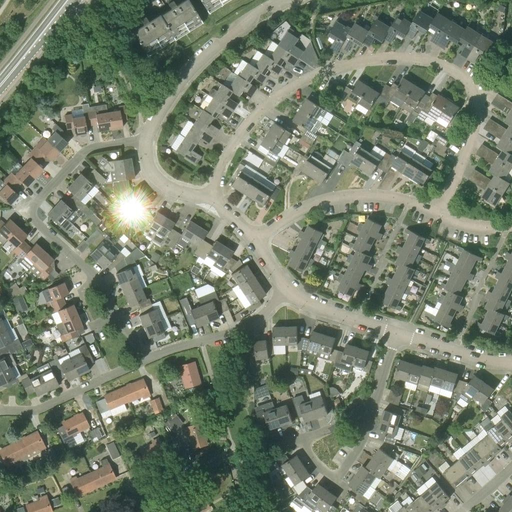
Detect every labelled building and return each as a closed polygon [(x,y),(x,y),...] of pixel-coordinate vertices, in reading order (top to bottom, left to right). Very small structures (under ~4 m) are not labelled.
[(159,13),(175,40),(175,41),(203,23),(188,0),(179,0),(174,3),(172,0),(167,0),(166,1),(169,6),(159,13)] [(230,0),(200,0),(209,14),(230,0)] [(506,7),(500,4),(497,10),(503,13),(506,7)] [(412,24),(406,35),(412,39),(418,29),(425,34),(430,27),(434,20),(420,11),(412,24)] [(175,40),(159,13),(158,12),(147,19),(143,14),(138,17),(141,23),(130,30),(148,57),(175,40)] [(437,45),(452,21),(438,13),(434,20),(430,27),(437,31),(430,41),(437,45)] [(391,28),(384,39),(390,43),(397,33),(404,37),(406,35),(412,24),(399,15),(391,28)] [(369,32),(363,43),(369,47),(375,37),(382,42),(384,39),(391,28),(377,19),(369,32)] [(460,41),(466,30),(452,21),(437,45),(444,49),(450,40),(457,44),(460,41)] [(337,54),(341,47),(351,31),(337,22),(329,35),(336,40),(330,50),(337,54)] [(363,43),(369,32),(356,24),(351,31),(341,47),(346,50),(352,40),(361,46),(363,43)] [(466,30),(460,41),(466,45),(460,54),(467,59),(482,35),(468,27),(466,30)] [(298,59),(303,52),(297,47),(295,49),(292,47),(297,39),(294,37),(297,33),(289,28),(278,45),(298,59)] [(482,35),(467,59),(474,63),(480,53),(487,58),(496,44),(482,35)] [(278,45),(269,58),(280,65),(285,57),(289,59),(287,61),(294,65),(298,59),(278,45)] [(88,48),(81,50),(83,58),(90,55),(88,48)] [(283,67),(280,65),(269,58),(263,54),(254,67),(264,74),(270,66),(273,68),(272,70),(278,74),(283,67)] [(238,76),(249,83),(254,75),(258,77),(256,79),(263,83),(267,76),(264,74),(254,67),(247,63),(238,76)] [(249,83),(238,76),(232,72),(223,85),(228,89),(232,91),(232,92),(238,96),(244,88),(247,90),(246,92),(252,96),(257,89),(249,83)] [(391,87),(381,103),(386,107),(390,100),(401,107),(415,85),(404,78),(396,90),(391,87)] [(358,103),(369,87),(358,80),(352,90),(347,87),(340,98),(345,101),(348,96),(358,103)] [(212,98),(233,111),(237,104),(231,100),(230,102),(227,100),(232,92),(232,91),(228,89),(223,85),(221,84),(212,98)] [(369,87),(358,103),(370,110),(376,100),(381,103),(391,87),(386,84),(380,94),(369,87)] [(415,85),(401,107),(417,117),(430,97),(425,93),(426,92),(415,85)] [(507,110),(511,102),(511,98),(499,91),(492,102),(507,110)] [(430,97),(417,117),(424,121),(427,117),(436,122),(440,117),(449,101),(439,94),(438,95),(433,92),(430,97)] [(301,109),(317,120),(324,109),(331,113),(334,108),(312,94),(309,99),(308,99),(301,109)] [(203,110),(204,111),(213,118),(214,118),(220,110),(223,112),(222,114),(228,118),(233,111),(212,98),(208,104),(204,101),(199,108),(203,110)] [(449,101),(440,117),(450,123),(460,108),(449,101)] [(92,125),(89,107),(88,104),(82,105),(84,117),(72,118),(72,114),(65,115),(67,130),(74,129),(75,135),(87,133),(86,126),(92,125)] [(89,107),(92,125),(97,124),(99,131),(111,129),(108,113),(106,104),(89,107)] [(108,113),(111,129),(123,127),(122,120),(127,119),(125,105),(119,106),(120,111),(108,113)] [(304,134),(315,141),(318,136),(315,134),(322,123),(317,120),(301,109),(294,120),(307,129),(304,134)] [(194,124),(214,137),(219,130),(213,126),(211,128),(208,126),(213,118),(204,111),(203,110),(194,124)] [(499,136),(506,126),(491,116),(485,126),(499,136)] [(371,119),(368,124),(374,128),(377,123),(371,119)] [(269,134),(285,144),(292,134),(276,123),(269,134)] [(48,140),(60,151),(68,142),(63,138),(67,134),(57,124),(53,129),(56,132),(48,140)] [(194,124),(185,137),(196,144),(201,135),(205,138),(203,140),(209,144),(214,137),(194,124)] [(267,155),(278,162),(281,157),(278,155),(285,144),(269,134),(262,145),(270,150),(267,155)] [(315,141),(304,134),(301,139),(312,146),(315,141)] [(503,150),(511,155),(511,153),(511,139),(504,134),(497,146),(503,150)] [(437,141),(446,147),(449,142),(438,135),(435,140),(437,141)] [(60,151),(48,140),(45,137),(32,151),(42,160),(46,156),(51,161),(60,151)] [(196,144),(185,137),(176,150),(196,164),(201,156),(195,152),(194,154),(190,152),(196,144)] [(423,139),(420,144),(426,147),(429,143),(423,139)] [(357,141),(349,153),(342,164),(347,167),(351,162),(361,169),(371,153),(363,148),(360,146),(362,144),(359,142),(357,141)] [(448,148),(446,147),(437,141),(434,146),(436,147),(445,153),(448,148)] [(402,172),(412,157),(416,151),(405,144),(402,150),(397,157),(392,154),(389,159),(382,170),(387,173),(392,166),(402,172)] [(382,170),(389,159),(384,156),(386,152),(376,146),(371,153),(361,169),(372,175),(377,167),(382,170)] [(447,154),(445,153),(436,147),(433,152),(444,159),(447,154)] [(322,160),(312,177),(322,183),(337,161),(342,164),(349,153),(344,150),(340,156),(337,154),(334,159),(326,154),(324,158),(322,160)] [(496,160),(511,169),(511,166),(511,154),(511,155),(503,150),(496,160)] [(42,160),(32,151),(28,156),(31,158),(23,167),(35,178),(44,169),(39,164),(42,160)] [(312,177),(322,160),(312,154),(308,159),(304,156),(303,157),(300,161),(293,172),(298,175),(301,170),(312,177)] [(278,162),(267,155),(264,160),(275,167),(278,162)] [(423,163),(412,157),(402,172),(413,179),(423,163)] [(109,173),(110,172),(115,171),(133,168),(131,158),(113,160),(108,161),(104,168),(109,173)] [(495,175),(504,180),(511,169),(496,160),(490,171),(495,175)] [(244,193),(254,177),(243,170),(246,166),(241,163),(232,177),(237,180),(233,186),(244,193)] [(423,163),(413,179),(423,186),(433,170),(423,163)] [(35,178),(23,167),(15,175),(12,173),(7,177),(18,187),(22,182),(27,187),(35,178)] [(133,168),(115,171),(117,181),(112,182),(114,194),(117,198),(130,187),(128,179),(134,178),(133,168)] [(90,173),(102,184),(106,180),(94,169),(90,173)] [(74,181),(87,193),(94,186),(97,189),(102,184),(90,173),(85,178),(81,174),(74,181)] [(495,175),(489,185),(503,194),(510,183),(504,180),(495,175)] [(18,187),(7,177),(3,182),(1,179),(0,179),(0,195),(10,205),(19,195),(14,191),(18,187)] [(254,199),(264,183),(254,177),(244,193),(254,199)] [(70,199),(87,215),(89,217),(93,213),(80,200),(87,193),(74,181),(67,189),(74,195),(70,199)] [(264,183),(254,199),(264,206),(270,197),(275,200),(282,189),(277,186),(274,190),(264,183)] [(503,194),(489,185),(482,196),(496,205),(503,194)] [(130,187),(117,198),(121,202),(125,199),(131,206),(145,195),(138,187),(134,191),(130,187)] [(132,219),(136,224),(149,213),(145,208),(152,203),(145,195),(131,206),(127,210),(133,218),(132,219)] [(54,207),(67,219),(72,224),(79,216),(83,220),(87,215),(70,199),(66,204),(61,200),(54,207)] [(67,219),(54,207),(47,215),(60,227),(67,219)] [(133,226),(133,227),(136,230),(140,227),(143,231),(147,233),(146,235),(152,239),(166,217),(157,212),(153,217),(149,213),(136,224),(133,226)] [(166,217),(152,239),(160,245),(162,242),(167,245),(176,231),(171,228),(174,223),(166,217)] [(0,233),(7,239),(18,227),(9,218),(4,224),(0,220),(0,233)] [(359,226),(381,237),(382,234),(378,232),(382,225),(368,218),(365,224),(360,222),(359,226)] [(108,225),(105,221),(99,227),(102,231),(108,225)] [(176,231),(167,245),(172,249),(176,243),(185,248),(189,241),(199,226),(190,221),(181,234),(176,231)] [(300,233),(322,244),(324,240),(320,238),(323,232),(309,225),(305,232),(301,230),(300,233)] [(199,226),(189,241),(198,246),(193,253),(199,257),(207,242),(202,239),(207,232),(199,226)] [(381,237),(359,226),(357,229),(361,232),(358,238),(372,245),(375,238),(380,240),(381,237)] [(17,255),(27,244),(23,240),(27,235),(18,227),(7,239),(15,247),(12,250),(17,255)] [(95,230),(92,234),(85,241),(90,246),(101,234),(96,229),(95,230)] [(407,241),(421,248),(424,241),(428,243),(430,240),(407,229),(406,232),(410,234),(407,241)] [(103,232),(101,234),(90,246),(94,250),(90,254),(97,261),(113,245),(114,244),(108,239),(109,237),(103,232)] [(322,244),(300,233),(298,236),(302,238),(299,245),(313,252),(316,246),(320,248),(322,244)] [(128,238),(123,234),(119,238),(124,243),(128,238)] [(372,245),(358,238),(355,244),(351,242),(349,246),(357,250),(371,257),(373,253),(369,251),(372,245)] [(207,242),(199,257),(204,260),(207,256),(215,261),(224,246),(216,241),(212,246),(207,242)] [(421,248),(407,241),(403,248),(399,245),(398,248),(420,260),(422,256),(417,254),(421,248)] [(30,266),(33,263),(33,264),(45,251),(36,243),(31,248),(27,244),(17,255),(30,266)] [(113,245),(97,261),(105,268),(109,264),(113,268),(115,267),(126,257),(120,252),(113,245)] [(313,252),(299,245),(296,251),(292,249),(290,253),(312,264),(314,260),(310,258),(313,252)] [(224,246),(215,261),(212,265),(225,273),(231,268),(237,261),(230,257),(233,252),(224,246)] [(131,252),(126,257),(115,267),(117,273),(116,274),(120,285),(137,278),(132,267),(136,265),(134,260),(146,255),(137,247),(131,252)] [(459,259),(473,266),(476,259),(481,261),(482,258),(460,247),(458,250),(462,252),(459,259)] [(420,260),(398,248),(396,251),(400,253),(397,260),(411,267),(414,261),(418,263),(420,260)] [(371,257),(357,250),(354,256),(350,254),(348,257),(371,268),(372,265),(368,263),(371,257)] [(33,263),(30,266),(28,269),(37,277),(39,275),(44,279),(53,269),(49,265),(54,259),(45,251),(33,264),(33,263)] [(312,264),(290,253),(289,255),(293,257),(289,265),(303,271),(306,265),(311,267),(312,264)] [(159,258),(153,254),(150,259),(156,263),(159,258)] [(371,268),(348,257),(346,261),(351,263),(348,269),(362,276),(365,269),(369,271),(371,268)] [(239,259),(237,261),(231,268),(234,273),(231,274),(238,284),(252,274),(246,264),(244,266),(239,259)] [(473,266),(459,259),(456,265),(452,263),(448,261),(446,264),(450,266),(472,277),(474,274),(470,272),(473,266)] [(419,271),(411,267),(397,260),(395,263),(400,265),(396,272),(410,279),(413,273),(418,275),(419,271)] [(200,269),(194,266),(191,271),(197,275),(200,269)] [(450,278),(464,285),(467,278),(471,280),(472,277),(450,266),(448,270),(453,272),(450,278)] [(511,269),(505,266),(502,273),(498,271),(497,274),(511,281),(511,269)] [(362,276),(348,269),(345,275),(340,273),(340,274),(339,276),(361,288),(363,285),(358,283),(362,276)] [(410,279),(396,272),(393,279),(389,277),(387,280),(405,289),(410,279)] [(252,274),(238,284),(244,294),(259,284),(252,274)] [(511,281),(497,274),(495,277),(499,279),(496,286),(510,293),(511,288),(511,281)] [(361,288),(339,276),(337,280),(341,282),(338,289),(352,296),(355,288),(360,291),(361,288)] [(137,278),(120,285),(125,295),(141,289),(137,278)] [(440,286),(449,290),(463,297),(464,294),(460,292),(464,285),(450,278),(446,285),(442,283),(440,286)] [(405,289),(387,280),(386,283),(390,285),(387,291),(401,298),(405,289)] [(51,306),(64,301),(62,296),(68,294),(63,282),(48,289),(42,291),(46,302),(49,301),(51,306)] [(14,283),(7,289),(11,298),(20,294),(14,283)] [(259,284),(244,294),(251,304),(248,306),(252,311),(262,304),(258,299),(266,294),(259,284)] [(510,293),(496,286),(493,292),(488,290),(487,293),(509,305),(511,301),(507,299),(510,293)] [(141,289),(125,295),(130,307),(138,303),(140,309),(151,304),(149,298),(146,299),(141,289)] [(463,297),(449,290),(446,296),(441,294),(440,298),(462,309),(464,306),(460,304),(463,297)] [(215,291),(198,298),(201,306),(208,322),(219,318),(217,314),(223,312),(219,301),(215,291)] [(401,298),(387,291),(383,298),(379,296),(377,299),(400,311),(402,307),(397,305),(401,298)] [(509,305),(487,293),(486,296),(490,298),(486,305),(500,312),(503,306),(507,308),(509,305)] [(25,302),(22,295),(12,299),(15,306),(25,302)] [(219,301),(223,312),(229,309),(224,298),(219,301)] [(462,309),(440,298),(438,301),(442,303),(439,309),(453,316),(457,310),(461,312),(462,309)] [(64,301),(51,306),(54,313),(52,313),(57,325),(78,315),(73,304),(66,307),(64,301)] [(151,304),(140,309),(143,314),(139,316),(144,327),(160,320),(155,309),(154,309),(151,304)] [(509,316),(500,312),(486,305),(485,308),(489,310),(486,317),(499,324),(503,317),(507,320),(509,316)] [(208,322),(201,306),(190,310),(191,312),(185,314),(189,325),(195,323),(197,327),(208,322)] [(453,316),(439,309),(436,316),(432,314),(430,317),(452,328),(454,325),(450,323),(453,316)] [(78,315),(57,325),(61,336),(60,336),(62,342),(65,340),(78,335),(76,329),(83,327),(78,315)] [(499,324),(486,317),(482,324),(478,322),(476,325),(481,327),(486,330),(499,336),(501,333),(496,330),(499,324)] [(160,320),(144,327),(148,338),(152,336),(154,342),(166,337),(163,332),(165,331),(160,320)] [(285,327),(286,344),(298,344),(298,350),(302,349),(304,337),(298,337),(298,326),(285,327)] [(267,342),(268,354),(269,354),(274,354),(274,345),(286,344),(285,327),(273,327),(274,342),(267,342)] [(7,330),(0,333),(0,347),(7,344),(9,349),(20,343),(19,340),(18,339),(12,341),(7,330)] [(304,337),(302,349),(307,351),(308,348),(319,351),(324,335),(313,331),(310,339),(304,337)] [(324,335),(319,351),(330,355),(329,360),(335,362),(338,350),(333,348),(336,338),(324,335)] [(267,342),(267,340),(254,342),(255,350),(249,351),(251,363),(257,362),(257,359),(269,358),(269,354),(268,354),(267,342)] [(20,343),(9,349),(11,353),(16,351),(22,347),(21,345),(20,343)] [(338,350),(335,362),(333,365),(351,371),(353,364),(358,347),(347,344),(344,352),(338,350)] [(71,359),(78,375),(89,370),(87,365),(92,362),(84,345),(79,348),(82,354),(71,359)] [(358,347),(353,364),(364,368),(363,371),(369,373),(373,361),(367,359),(370,351),(358,347)] [(0,372),(10,368),(16,365),(11,353),(9,349),(0,353),(0,356),(1,358),(0,358),(0,372)] [(78,375),(71,359),(68,355),(58,360),(57,359),(54,361),(53,361),(55,365),(61,379),(65,376),(67,381),(78,375)] [(406,380),(412,363),(400,360),(395,377),(406,380)] [(199,383),(193,362),(177,367),(179,374),(182,373),(186,387),(199,383)] [(412,363),(406,380),(418,384),(419,382),(418,382),(423,367),(412,363)] [(423,367),(418,382),(419,382),(430,386),(431,384),(430,384),(435,369),(423,365),(423,367)] [(430,384),(431,384),(441,387),(447,370),(435,367),(435,369),(430,384)] [(0,385),(5,383),(15,378),(10,368),(0,372),(0,385)] [(47,390),(59,385),(51,369),(40,374),(47,390)] [(447,370),(441,387),(453,391),(453,390),(458,392),(462,381),(457,379),(458,374),(447,370)] [(24,380),(21,381),(28,394),(35,391),(37,395),(47,390),(40,374),(29,379),(26,373),(22,375),(24,380)] [(462,381),(458,392),(455,400),(458,402),(461,398),(469,403),(474,396),(484,382),(475,375),(469,383),(462,381)] [(123,388),(129,401),(142,395),(143,398),(149,395),(143,380),(123,388)] [(484,382),(474,396),(484,403),(480,408),(485,412),(493,402),(488,398),(494,389),(484,382)] [(268,385),(255,389),(255,399),(271,394),(268,385)] [(330,388),(326,389),(330,399),(341,394),(337,389),(334,387),(330,388)] [(129,401),(123,388),(104,396),(105,398),(96,402),(100,413),(110,409),(112,416),(126,410),(124,403),(129,401)] [(389,396),(401,399),(403,393),(391,390),(389,396)] [(317,418),(311,401),(305,403),(302,395),(292,398),(300,417),(304,416),(305,421),(317,418)] [(401,399),(389,396),(387,401),(399,405),(401,399)] [(323,397),(311,401),(317,418),(328,414),(323,397)] [(155,415),(164,412),(159,398),(150,401),(155,415)] [(287,405),(276,409),(281,425),(293,421),(287,405)] [(381,421),(398,426),(401,415),(404,416),(406,410),(395,406),(393,412),(385,410),(381,421)] [(281,425),(276,409),(265,412),(264,410),(256,412),(261,426),(268,424),(270,429),(281,425)] [(511,413),(509,410),(501,417),(511,429),(511,413)] [(88,426),(82,413),(63,423),(70,438),(76,435),(75,433),(88,426)] [(170,416),(164,421),(172,430),(178,425),(170,416)] [(511,437),(511,429),(501,417),(503,419),(495,425),(495,426),(508,441),(511,437)] [(398,426),(381,421),(377,433),(386,435),(384,441),(395,445),(397,439),(394,438),(398,426)] [(489,434),(502,449),(501,447),(508,441),(495,426),(495,425),(492,421),(484,428),(489,434)] [(206,444),(200,423),(184,428),(186,435),(188,434),(192,448),(206,444)] [(103,437),(98,427),(88,432),(90,437),(95,434),(98,439),(103,437)] [(455,439),(459,436),(455,429),(450,433),(455,439)] [(37,432),(18,441),(25,454),(38,448),(39,450),(45,447),(37,432)] [(445,443),(451,438),(446,432),(440,437),(445,443)] [(482,440),(495,455),(502,449),(489,434),(482,440)] [(152,442),(153,444),(140,451),(146,463),(165,454),(158,439),(152,442)] [(474,447),(488,464),(491,461),(490,459),(495,455),(482,440),(474,447)] [(25,454),(18,441),(0,450),(0,451),(7,466),(13,463),(12,461),(25,454)] [(112,460),(120,456),(114,442),(106,446),(112,460)] [(172,445),(174,452),(181,450),(179,443),(172,445)] [(466,453),(479,468),(484,464),(485,466),(488,464),(474,447),(466,453)] [(46,464),(57,458),(51,448),(40,454),(46,464)] [(373,458),(387,468),(394,459),(397,461),(400,455),(391,448),(387,453),(380,448),(373,458)] [(459,460),(471,475),(479,468),(466,453),(459,460)] [(282,465),(289,475),(304,465),(297,455),(290,460),(286,455),(277,462),(280,467),(282,465)] [(90,474),(96,487),(115,478),(106,458),(100,461),(103,468),(90,474)] [(373,458),(366,467),(366,468),(377,476),(380,478),(387,468),(373,458)] [(451,466),(465,483),(468,481),(467,479),(471,475),(459,460),(451,466)] [(395,474),(403,480),(411,469),(403,464),(395,474)] [(304,465),(289,475),(296,485),(293,486),(298,494),(307,486),(303,480),(311,475),(304,465)] [(366,468),(366,467),(363,465),(356,475),(370,485),(377,476),(366,468)] [(420,478),(427,472),(421,465),(414,471),(420,478)] [(465,483),(451,466),(443,473),(456,488),(461,484),(462,485),(465,483)] [(13,476),(9,468),(5,470),(4,468),(0,469),(0,479),(1,482),(13,476)] [(96,487),(90,474),(77,480),(76,477),(70,480),(77,495),(96,487)] [(370,485),(356,475),(349,485),(359,492),(356,497),(365,504),(369,499),(363,495),(370,485)] [(429,489),(443,505),(446,503),(445,501),(450,497),(437,482),(429,489)] [(307,486),(298,494),(299,495),(292,501),(302,508),(304,505),(312,511),(328,490),(318,483),(313,490),(307,486)] [(422,495),(434,510),(439,506),(441,508),(443,505),(429,489),(422,495)] [(328,490),(312,511),(313,511),(334,511),(337,508),(332,505),(338,497),(328,490)] [(201,495),(183,507),(186,511),(201,511),(209,507),(201,495)] [(414,501),(422,511),(432,511),(434,510),(422,495),(414,501)] [(28,511),(51,511),(52,511),(46,496),(40,498),(41,501),(27,506),(28,511)] [(58,497),(51,500),(53,507),(61,504),(58,497)] [(511,511),(511,503),(506,498),(502,502),(505,504),(500,508),(501,508),(497,511),(511,511)] [(406,508),(409,511),(422,511),(414,501),(406,508)]
